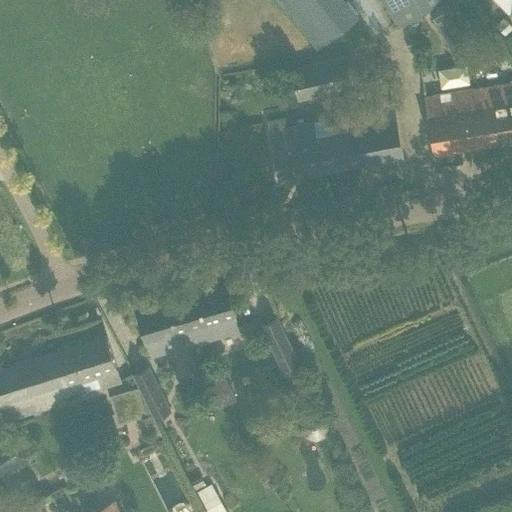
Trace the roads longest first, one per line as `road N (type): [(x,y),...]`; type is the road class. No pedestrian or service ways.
road 1 (tertiary): [(68,286),(190,252),(511,201)]
road 2 (residential): [(68,286),(0,157)]
